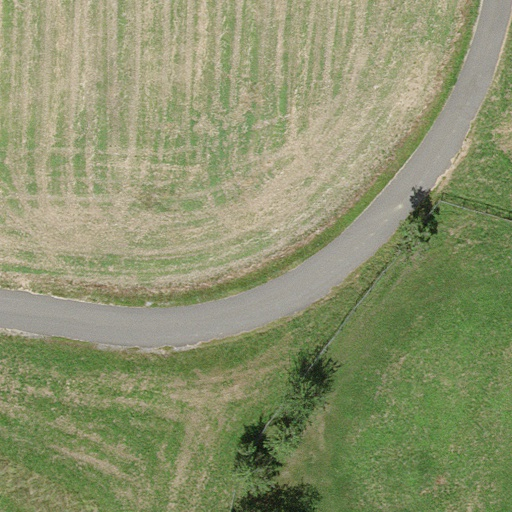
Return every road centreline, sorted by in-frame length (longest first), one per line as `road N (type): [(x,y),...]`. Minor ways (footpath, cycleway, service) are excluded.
road 1 (track): [(0,315),(153,334),(273,302),(366,244),(444,132)]
road 2 (track): [(499,0),(497,31),(444,132)]
